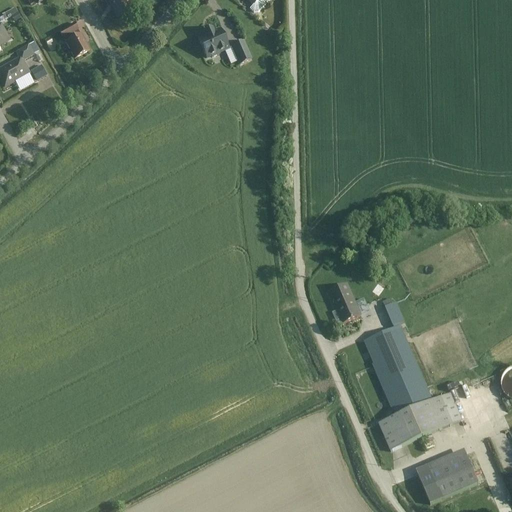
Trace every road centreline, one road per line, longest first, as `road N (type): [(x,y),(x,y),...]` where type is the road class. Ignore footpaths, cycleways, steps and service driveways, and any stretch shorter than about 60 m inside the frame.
road 1 (residential): [(290,0),(302,297),(374,467),(403,511)]
road 2 (residential): [(118,69),(25,159)]
